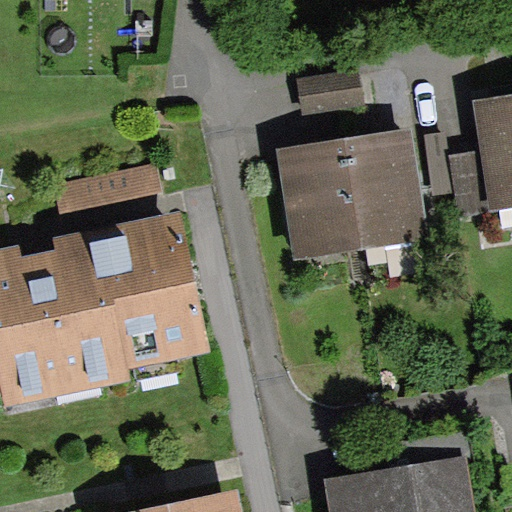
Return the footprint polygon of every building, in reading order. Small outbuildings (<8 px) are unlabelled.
[(355,73),(299,82),(303,110),(360,101),(355,73)] [(499,208),(502,229),(511,227),(511,103),(481,108),(497,209),(499,208)] [(403,134),(342,144),(357,237),(419,227),(403,134)] [(342,144),(281,154),(296,247),(357,237),(342,144)] [(60,210),(158,190),(153,166),(55,186),(60,210)] [(0,384),(8,383),(11,394),(121,371),(118,360),(197,343),(188,299),(197,297),(190,268),(181,270),(172,226),(64,249),(66,260),(15,270),(13,259),(0,262),(0,384)] [(473,462),(468,433),(396,444),(401,473),(335,484),(339,511),(466,511),(458,464),(473,462)] [(230,511),(228,502),(184,511),(182,502),(153,508),(153,511),(230,511)]
